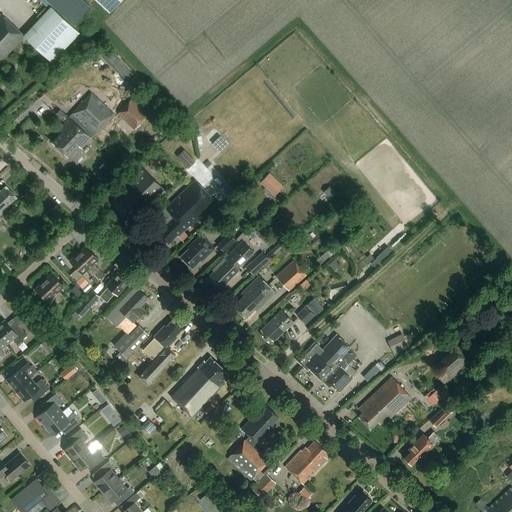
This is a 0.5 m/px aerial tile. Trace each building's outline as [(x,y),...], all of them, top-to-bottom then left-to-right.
[(44,0),(72,25),(88,7),(80,0),(44,0)] [(119,0),(94,0),(108,12),(119,0)] [(53,10),(27,38),(52,62),(78,34),(53,10)] [(0,14),(0,60),(24,36),(1,14),(0,14)] [(104,46),(97,52),(104,60),(111,67),(118,61),(111,53),(104,46)] [(134,78),(127,85),(133,91),(140,84),(134,78)] [(92,139),(113,115),(91,95),(69,119),(68,118),(64,122),(66,124),(60,130),(62,132),(52,144),(67,157),(68,157),(67,157),(78,146),(82,149),(91,138),(92,139)] [(134,131),(147,116),(130,101),(117,116),(134,131)] [(61,121),(65,116),(59,111),(55,116),(61,121)] [(219,153),(228,145),(220,136),(211,144),(219,153)] [(87,146),(82,151),(89,157),(94,152),(90,149),(87,146)] [(184,150),(176,157),(187,169),(195,162),(184,150)] [(173,163),(168,167),(176,176),(180,173),(173,163)] [(163,191),(142,170),(110,202),(116,207),(115,208),(126,219),(127,219),(128,221),(137,212),(139,214),(145,208),(145,209),(163,191)] [(261,183),(274,196),(283,186),(269,174),(261,183)] [(165,209),(155,219),(164,228),(157,235),(167,246),(176,237),(177,238),(188,227),(190,228),(215,204),(194,181),(165,209)] [(0,215),(9,207),(8,206),(16,198),(6,187),(1,192),(0,191),(0,215)] [(329,187),(323,193),(331,202),(338,196),(329,187)] [(214,249),(200,236),(188,248),(189,249),(181,257),(192,269),(200,261),(201,262),(214,249)] [(229,236),(218,246),(224,253),(235,243),(229,236)] [(238,271),(237,270),(254,253),(242,242),(226,258),(225,259),(224,258),(212,270),(214,272),(206,280),(217,291),(238,271)] [(333,245),(326,251),(330,256),(334,253),(337,250),(333,245)] [(85,246),(77,254),(95,273),(99,270),(94,264),(98,260),(85,246)] [(268,254),(271,258),(279,250),(276,246),(268,254)] [(376,257),(375,258),(381,265),(392,255),(386,248),(376,257)] [(245,268),(253,276),(265,264),(270,261),(262,253),(258,257),(245,268)] [(95,273),(77,254),(69,262),(82,275),(86,271),(92,277),(95,273)] [(313,261),(318,267),(327,258),(323,254),(320,257),(319,256),(313,261)] [(369,255),(366,258),(371,264),(374,261),(369,255)] [(288,292),(306,276),(293,262),(275,277),(288,292)] [(366,273),(375,269),(373,264),(364,268),(366,273)] [(92,278),(87,282),(92,286),(97,282),(100,279),(98,277),(98,276),(95,273),(92,277),(91,277),(92,278)] [(128,282),(118,273),(106,286),(108,288),(100,297),(107,302),(114,293),(117,295),(123,289),(122,288),(128,282)] [(43,281),(61,301),(64,297),(59,292),(63,287),(51,274),(43,281)] [(275,292),(258,276),(241,293),(244,296),(233,307),(245,319),(254,310),(256,311),(275,292)] [(61,301),(43,281),(34,289),(47,303),(52,298),(57,304),(61,301)] [(147,299),(135,287),(106,317),(116,327),(126,317),(132,323),(144,311),(139,307),(147,299)] [(76,288),(72,292),(78,297),(82,293),(76,288)] [(78,307),(74,311),(75,312),(80,317),(81,317),(85,313),(89,308),(91,305),(95,301),(98,298),(92,293),(91,292),(78,307)] [(305,306),(296,314),(303,322),(302,322),(305,325),(314,316),(311,313),(312,313),(315,316),(323,309),(313,298),(306,305),(309,309),(308,310),(305,306)] [(293,322),(281,310),(276,315),(259,333),(267,341),(268,340),(269,342),(271,340),(273,343),(288,327),(293,322)] [(5,320),(0,324),(0,336),(6,345),(13,340),(16,344),(26,336),(18,325),(12,330),(5,320)] [(181,330),(171,321),(166,327),(164,326),(154,337),(155,338),(142,351),(153,361),(138,377),(147,385),(174,356),(166,348),(177,337),(175,336),(181,330)] [(113,345),(120,352),(115,357),(121,362),(126,358),(148,335),(138,326),(129,336),(126,333),(113,345)] [(314,342),(296,361),(300,365),(306,370),(308,368),(325,384),(328,387),(330,385),(339,393),(346,384),(352,378),(351,378),(356,373),(350,366),(345,372),(343,370),(352,359),(355,356),(348,349),(349,348),(336,336),(322,350),(314,342)] [(39,345),(46,354),(51,350),(44,341),(39,345)] [(387,347),(388,355),(396,355),(395,347),(387,347)] [(431,368),(446,384),(446,385),(470,364),(455,347),(431,368)] [(15,372),(6,380),(9,384),(14,391),(30,378),(37,372),(32,365),(31,366),(23,357),(11,368),(15,372)] [(205,363),(204,361),(198,368),(171,397),(193,417),(225,383),(222,380),(228,374),(210,357),(205,363)] [(71,364),(59,374),(60,374),(65,381),(77,371),(71,364)] [(374,365),(363,377),(367,381),(379,370),(374,365)] [(392,377),(384,384),(359,409),(362,413),(358,416),(370,429),(378,422),(380,424),(389,416),(390,417),(412,397),(392,377)] [(30,378),(14,391),(23,402),(33,394),(37,399),(49,389),(46,384),(41,379),(35,384),(30,378)] [(433,389),(424,397),(432,406),(434,404),(435,405),(443,398),(437,390),(435,391),(433,389)] [(96,390),(92,393),(95,397),(96,399),(101,395),(99,393),(96,390)] [(44,427),(62,412),(57,406),(62,402),(55,394),(41,406),(44,411),(36,418),(44,427)] [(105,416),(112,410),(108,404),(100,411),(105,416)] [(211,404),(204,411),(207,414),(214,407),(211,404)] [(443,406),(428,420),(436,428),(450,414),(443,406)] [(229,457),(227,460),(250,481),(252,479),(269,461),(250,443),(253,440),(257,444),(274,426),(272,425),(278,418),(267,408),(256,419),(253,416),(241,429),(249,437),(246,440),(245,439),(229,457)] [(62,412),(44,427),(51,436),(60,429),(65,435),(81,422),(73,412),(66,418),(62,412)] [(141,427),(149,436),(157,428),(148,420),(141,427)] [(123,426),(117,431),(122,438),(128,432),(123,426)] [(72,461),(87,448),(83,443),(88,438),(81,429),(66,441),(70,446),(63,451),(72,461)] [(125,436),(129,441),(133,438),(129,432),(125,436)] [(433,432),(428,438),(423,434),(408,449),(410,451),(404,457),(411,465),(420,456),(422,458),(440,439),(433,432)] [(326,452),(314,441),(307,449),(305,448),(302,452),(300,451),(284,468),(302,485),(326,459),(323,456),(326,452)] [(87,448),(72,461),(80,471),(86,466),(90,471),(105,459),(97,449),(92,454),(87,448)] [(0,478),(6,473),(12,480),(30,465),(20,453),(5,466),(0,459),(0,478)] [(94,482),(103,492),(118,480),(110,470),(113,468),(108,462),(94,473),(99,479),(94,482)] [(156,465),(148,472),(153,479),(155,476),(160,472),(161,473),(162,472),(165,470),(159,463),(156,465)] [(260,472),(253,480),(256,483),(264,475),(260,472)] [(266,474),(251,489),(260,498),(275,482),(266,474)] [(47,492),(37,480),(12,500),(22,511),(24,511),(30,507),(34,511),(35,511),(46,504),(49,508),(59,501),(50,490),(47,492)] [(118,480),(103,492),(111,502),(115,499),(120,504),(134,492),(129,487),(126,489),(118,480)] [(511,511),(511,487),(488,508),(481,500),(476,504),(483,511),(511,511)] [(304,488),(299,493),(308,502),(311,499),(309,497),(311,495),(304,488)] [(247,492),(244,495),(250,501),(253,498),(247,492)] [(361,511),(371,501),(361,492),(356,497),(355,496),(348,504),(349,504),(341,511),(361,511)] [(140,498),(136,493),(127,501),(131,506),(123,511),(141,511),(134,503),(140,498)]
